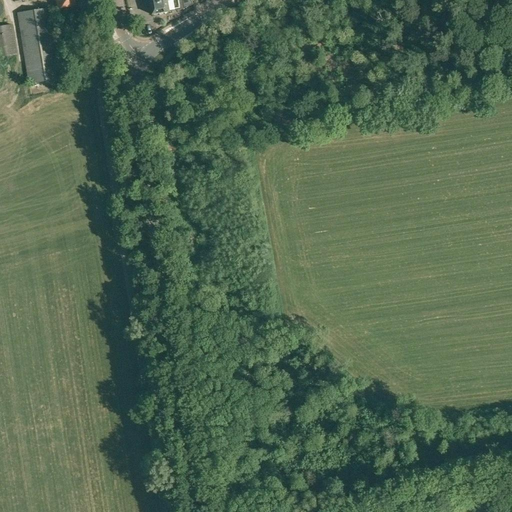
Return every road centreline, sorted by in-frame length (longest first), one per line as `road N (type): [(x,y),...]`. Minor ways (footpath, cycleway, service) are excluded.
road 1 (secondary): [(202,511),(130,93),(143,60)]
road 2 (unclassified): [(366,511),(511,474)]
